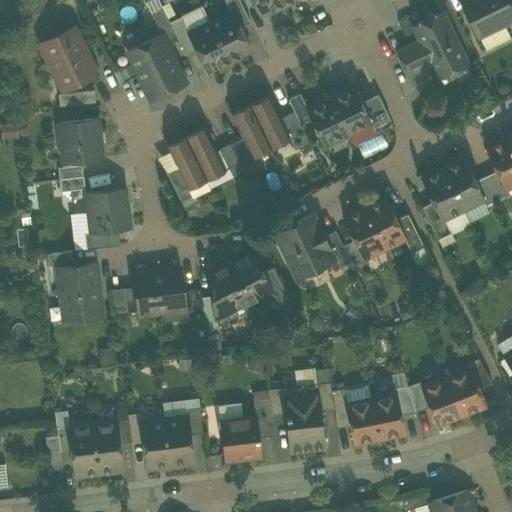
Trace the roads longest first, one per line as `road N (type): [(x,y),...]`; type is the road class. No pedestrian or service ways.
road 1 (residential): [(479,446),(359,474),(217,492)]
road 2 (residential): [(359,23),(135,133)]
road 3 (residential): [(419,152),(359,23)]
road 4 (residential): [(217,492),(84,511)]
road 5 (residential): [(135,133),(166,252)]
